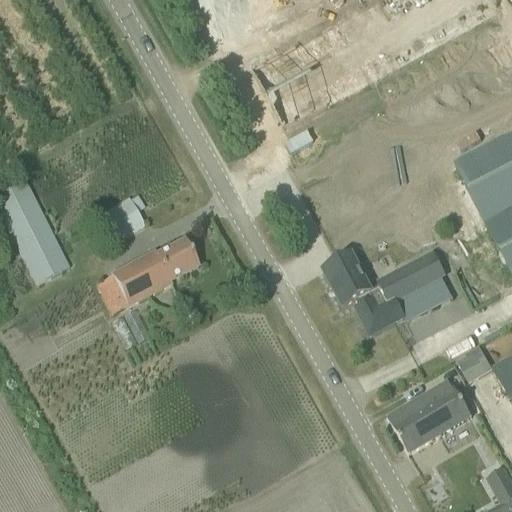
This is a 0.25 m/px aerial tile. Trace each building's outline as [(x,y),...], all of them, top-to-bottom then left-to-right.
[(220,0),(239,40),(259,32),(255,24),(307,0),(220,0)] [(251,75),(283,133),(378,80),(346,23),(251,75)] [(511,51),(296,150),(311,182),(511,90),(511,51)] [(511,138),(454,169),(511,280),(511,138)] [(0,224),(33,289),(66,273),(22,186),(0,197),(0,224)] [(138,201),(131,205),(137,216),(144,212),(138,201)] [(128,202),(107,214),(122,241),(144,229),(137,216),(130,205),(128,202)] [(137,265),(110,279),(111,282),(127,313),(170,290),(169,287),(198,270),(185,246),(156,261),(154,257),(137,265)] [(359,311),(356,312),(370,339),(403,322),(395,305),(444,279),(433,257),(377,286),(380,291),(371,296),(351,258),(322,273),(331,290),(335,288),(339,296),(335,298),(342,311),(355,304),(359,311)] [(511,358),(489,372),(511,409),(511,358)] [(442,388),(386,421),(408,458),(471,421),(454,393),(447,397),(442,388)] [(511,511),(511,489),(503,474),(486,483),(502,511),(511,511)]
